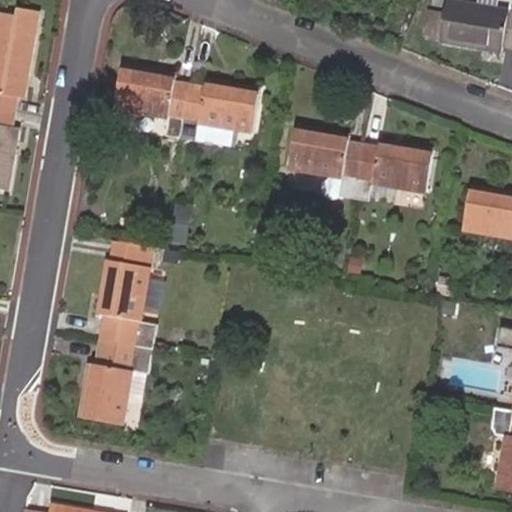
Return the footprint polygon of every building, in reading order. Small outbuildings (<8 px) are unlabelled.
[(511,46),(511,6),(511,11),(448,0),(447,8),(446,16),(433,13),(429,31),(442,33),(441,41),(504,52),(505,45),(511,46)] [(446,16),(447,8),(434,6),(433,13),(446,16)] [(0,109),(18,113),(20,98),(26,99),(41,11),(18,8),(17,15),(0,12),(0,109)] [(184,136),(193,84),(176,81),(177,77),(123,68),(116,107),(171,117),(168,136),(183,139),(184,136)] [(257,132),(263,91),(207,82),(206,86),(193,84),(184,136),(183,139),(198,142),(201,122),(257,132)] [(18,113),(0,109),(0,188),(9,190),(20,129),(15,128),(18,113)] [(355,198),(365,144),(349,141),(350,137),(297,128),(290,170),(343,179),(340,195),(355,198)] [(379,146),(365,144),(355,198),(370,200),(373,184),(427,193),(433,151),(380,141),(379,146)] [(511,194),(471,188),(465,231),(482,234),(479,248),(511,253),(511,194)] [(191,206),(174,204),(170,235),(187,237),(191,206)] [(117,264),(152,269),(156,247),(121,241),(117,264)] [(337,246),(321,243),(318,264),(334,267),(337,246)] [(106,318),(102,340),(153,349),(157,325),(143,323),(152,269),(117,264),(112,263),(103,317),(106,318)] [(166,311),(169,277),(154,275),(150,309),(166,311)] [(153,349),(102,340),(98,367),(93,366),(85,417),(126,425),(130,398),(135,371),(148,374),(153,349)] [(144,401),(148,374),(135,371),(130,398),(144,401)] [(452,391),(454,379),(443,377),(442,389),(452,391)] [(511,436),(511,434),(511,409),(495,406),(492,427),(494,433),(508,435),(511,436)] [(511,434),(511,436),(508,435),(499,490),(511,491),(511,434)]
